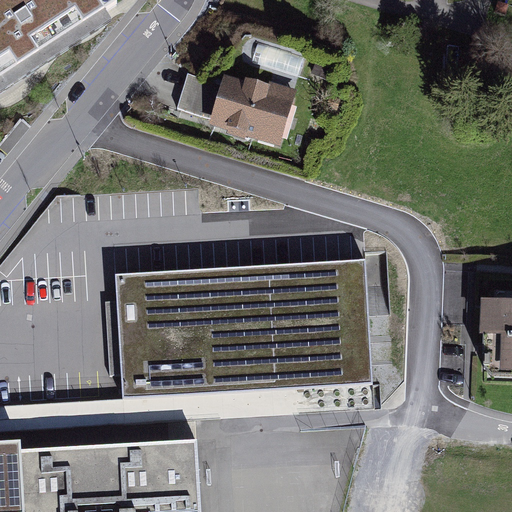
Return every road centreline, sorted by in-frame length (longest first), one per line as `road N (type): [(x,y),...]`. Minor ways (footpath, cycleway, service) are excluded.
road 1 (residential): [(79,113),(104,130),(406,230),(422,250),(426,275),(431,401),(449,418),(511,432)]
road 2 (residential): [(79,113),(177,0)]
road 3 (residential): [(0,210),(79,113)]
